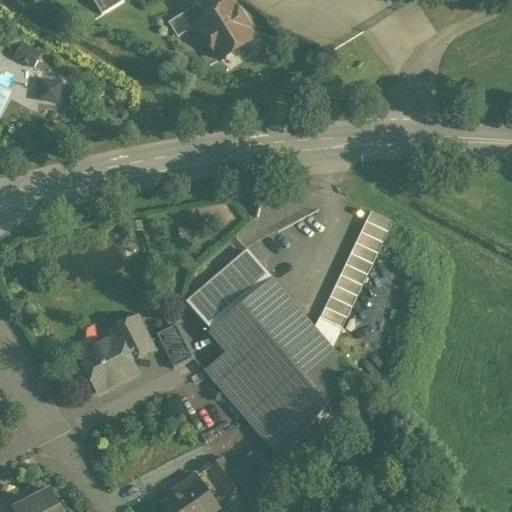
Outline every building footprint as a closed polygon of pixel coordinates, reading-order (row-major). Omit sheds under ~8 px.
[(92,0),(103,16),(126,1),(125,0),(92,0)] [(208,18),(197,25),(198,26),(220,60),(238,49),(237,47),(254,36),(233,3),(208,18)] [(200,5),(169,24),(178,38),(198,26),(197,25),(208,18),(200,5)] [(39,81),(39,112),(62,113),(63,82),(39,81)] [(212,332),(273,280),(249,253),(189,305),(212,332)] [(332,350),(273,280),(212,332),(228,351),(302,437),(354,375),(332,350)] [(136,320),(114,331),(116,336),(117,336),(131,362),(152,352),(136,320)] [(194,359),(178,327),(157,338),(173,370),(194,359)] [(116,336),(101,344),(99,350),(81,359),(99,394),(137,375),(131,362),(117,336),(116,336)] [(302,437),(228,351),(205,371),(282,462),(283,461),(302,437)] [(302,437),(283,461),(290,470),(361,384),(354,375),(302,437)] [(250,455),(273,488),(281,478),(258,448),(250,455)] [(273,488),(250,455),(231,473),(242,488),(241,489),(257,511),(258,509),(257,509),(273,490),(274,490),(274,489),(273,488)] [(231,473),(222,459),(210,466),(230,496),(241,489),(242,488),(231,473)] [(185,490),(162,506),(166,511),(215,511),(220,509),(197,475),(182,486),(185,490)] [(63,511),(53,492),(13,511),(63,511)]
